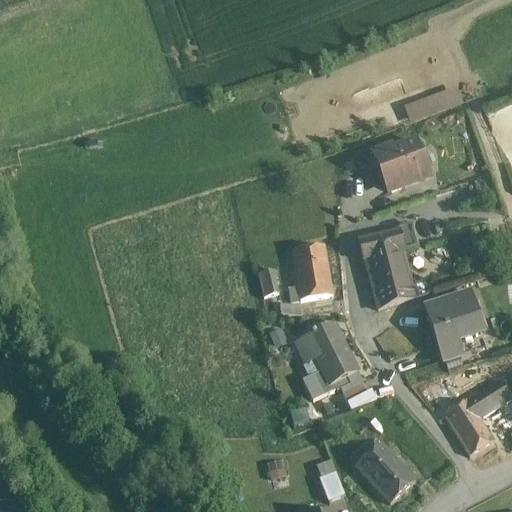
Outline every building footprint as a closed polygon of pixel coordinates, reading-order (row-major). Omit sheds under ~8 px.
[(404,108),(409,123),(462,103),(456,89),(404,108)] [(415,147),(377,163),(391,198),(429,182),(415,147)] [(412,231),(398,234),(399,238),(404,256),(417,252),(412,231)] [(399,238),(359,250),(364,267),(365,266),(401,256),(404,256),(399,238)] [(325,252),(293,257),(301,307),(332,301),(325,252)] [(401,256),(365,266),(375,302),(412,292),(411,290),(401,256)] [(273,276),(258,280),(265,303),(279,299),(273,276)] [(424,287),(411,290),(412,292),(415,303),(428,299),(424,287)] [(412,292),(375,302),(378,314),(415,303),(412,292)] [(470,300),(423,315),(440,367),(461,359),(455,341),(481,332),(470,300)] [(303,310),(281,309),(281,319),(303,320),(303,310)] [(333,331),(315,340),(314,339),(311,341),(312,342),(296,349),(306,370),(317,364),(317,363),(343,350),(333,331)] [(343,350),(317,363),(317,364),(306,370),(303,372),(308,383),(312,381),(322,401),(336,395),(336,396),(349,390),(350,389),(346,383),(357,378),(343,350)] [(357,378),(346,383),(350,389),(349,390),(351,393),(361,388),(362,388),(357,378)] [(511,400),(511,378),(502,384),(511,400)] [(499,386),(467,406),(466,405),(443,420),(469,461),(493,446),(479,424),(511,404),(499,386)] [(351,393),(342,398),(347,408),(366,398),(361,388),(351,393)] [(366,398),(347,408),(351,416),(375,407),(370,396),(366,398)] [(321,408),(289,415),(294,433),(325,425),(321,408)] [(511,422),(508,415),(495,422),(505,439),(511,434),(511,422)] [(381,449),(355,474),(391,510),(415,486),(381,449)] [(330,465),(315,470),(320,483),(335,477),(330,465)] [(320,483),(319,483),(328,505),(344,499),(335,477),(320,483)]
